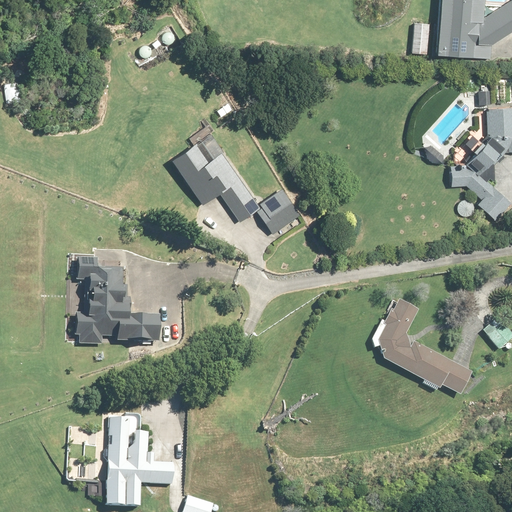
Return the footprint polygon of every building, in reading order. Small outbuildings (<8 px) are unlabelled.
[(511,0),(510,0),(484,17),(485,0),(441,0),(437,53),(491,57),(492,44),(511,31),(511,0)] [(430,23),(415,22),(412,52),(427,53),(430,23)] [(489,89),(478,90),(478,104),(490,103),(489,89)] [(451,185),(466,185),(481,198),(478,202),(496,218),(511,201),(486,179),(489,176),(494,180),(494,163),(497,160),(499,162),(509,150),(511,149),(511,105),(485,107),(487,132),(480,140),(472,133),(464,142),(472,149),(465,158),(466,159),(464,162),(455,162),(455,164),(450,164),(451,185)] [(211,132),(172,159),(202,203),(219,192),(239,221),(257,209),(272,232),(300,214),(281,187),(257,203),(223,152),(224,152),(211,132)] [(434,144),(426,152),(440,166),(448,157),(434,144)] [(459,205),(459,207),(459,208),(459,209),(459,211),(460,212),(461,213),(462,214),(463,215),(464,215),(465,215),(467,216),(468,215),(469,215),(470,214),(471,214),(472,213),(473,212),(474,210),(474,209),(474,208),(474,206),(474,205),(473,204),(472,203),(471,202),(470,201),(469,201),(468,200),(466,200),(465,200),(464,201),(463,201),(461,202),(461,203),(460,204),(459,205)] [(97,257),(78,257),(77,279),(84,279),(84,312),(76,312),(75,335),(79,335),(79,344),(102,344),(102,336),(115,336),(115,340),(159,341),(159,314),(130,313),(130,297),(126,297),(126,285),(123,285),(123,267),(97,266),(97,257)] [(472,371),(413,340),(410,347),(406,333),(418,309),(399,299),(393,309),(391,308),(383,324),(385,325),(377,339),(383,358),(424,380),(422,383),(436,391),(438,387),(439,388),(441,385),(459,394),(472,371)] [(511,332),(498,316),(482,330),(499,349),(511,337),(511,332)] [(129,418),(110,417),(106,503),(140,505),(141,482),(172,484),(173,462),(153,461),(154,453),(147,452),(148,432),(129,431),(129,418)] [(187,495),(181,511),(210,511),(213,503),(187,495)]
